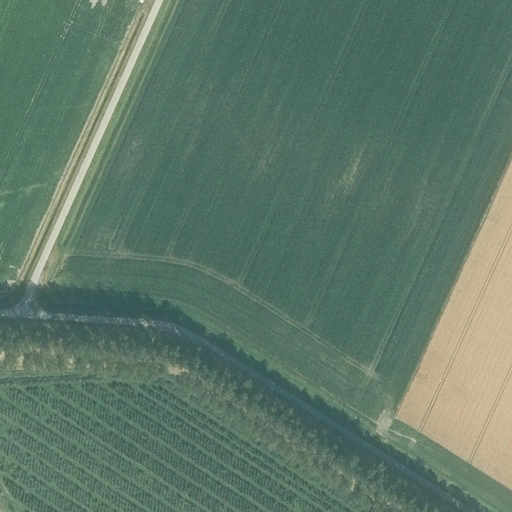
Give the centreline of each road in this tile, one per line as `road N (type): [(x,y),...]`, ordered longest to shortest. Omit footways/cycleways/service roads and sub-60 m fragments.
road 1 (unclassified): [(22,314),(167,325),(190,335),(470,511)]
road 2 (unclassified): [(22,314),(157,0)]
